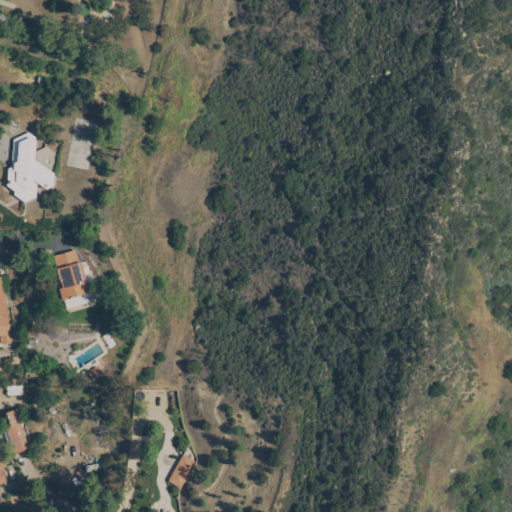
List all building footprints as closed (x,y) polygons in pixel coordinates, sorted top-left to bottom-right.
[(53,174),(52,187),(46,190),(36,183),(35,197),(26,201),(7,194),(7,169),(12,167),(13,164),(11,164),(13,140),(28,133),(35,138),(33,160),(53,174)] [(88,294),(90,303),(66,310),(64,301),(62,301),(56,281),(59,281),(55,269),(57,269),(53,257),(75,250),(79,263),(80,262),(89,293),(88,294)] [(9,328),(0,329),(0,277),(3,277),(9,328)] [(24,386),(24,396),(6,396),(6,386),(24,386)] [(10,447),(11,447),(5,429),(10,428),(5,413),(15,410),(28,448),(13,456),(10,447)] [(183,455),(195,462),(185,480),(186,480),(181,489),(168,482),(183,455)]
